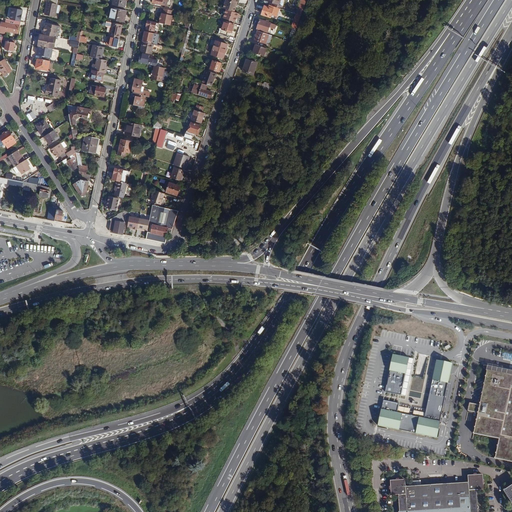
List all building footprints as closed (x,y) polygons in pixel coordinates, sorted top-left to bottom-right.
[(57,0),(49,0),(48,3),(47,3),(45,14),(55,16),(56,13),(59,13),(61,5),(57,5),(57,0)] [(153,0),(153,3),(155,4),(155,5),(160,6),(161,6),(166,7),(171,8),(173,0),(153,0)] [(225,0),(223,9),(229,11),(234,12),(238,0),(225,0)] [(279,5),(280,0),(266,0),(266,1),(275,4),(274,7),(279,9),(280,9),(281,6),(279,5)] [(276,17),(279,9),(274,7),(270,5),(270,7),(265,5),(262,15),(271,18),(272,15),(276,17)] [(11,20),(20,22),(22,10),(13,8),(11,20)] [(124,22),(127,11),(112,8),(110,19),(124,22)] [(161,20),(160,23),(171,26),(173,16),(172,15),(173,11),(164,9),(163,14),(162,13),(161,16),(160,20),(161,20)] [(234,12),(229,11),(226,19),(235,22),(236,18),(237,18),(239,14),(234,12)] [(1,22),(0,28),(0,33),(5,34),(6,31),(18,33),(20,22),(11,20),(6,19),(6,23),(1,22)] [(111,28),(109,37),(111,37),(119,39),(123,25),(106,21),(105,26),(106,27),(111,28)] [(154,31),(156,23),(147,21),(146,27),(147,27),(147,30),(154,31)] [(234,24),(224,21),(222,29),(232,32),(234,24)] [(269,33),(272,24),(261,21),(259,30),(269,33)] [(43,34),(55,37),(58,38),(59,34),(55,33),(56,26),(45,24),(45,27),(44,26),(43,31),(43,34)] [(145,31),(143,42),(151,44),(153,37),(157,38),(158,34),(145,31)] [(272,36),(258,31),(255,40),(269,44),(272,36)] [(41,34),(39,46),(53,49),(55,37),(43,34),(41,34)] [(15,48),(16,40),(0,37),(1,40),(7,41),(5,49),(15,51),(16,48),(15,48)] [(75,41),(76,37),(71,37),(70,46),(79,47),(79,41),(75,41)] [(119,39),(111,37),(109,45),(117,47),(119,39)] [(223,58),(228,45),(216,41),(212,54),(223,58)] [(142,47),(141,52),(151,54),(154,44),(151,44),(143,42),(141,47),(142,47)] [(91,57),(97,58),(102,59),(104,47),(93,45),(91,57)] [(267,49),(256,45),(253,52),(264,56),(267,49)] [(38,56),(38,59),(50,61),(50,58),(51,58),(53,49),(39,46),(37,55),(38,56)] [(142,58),(141,58),(139,57),(138,62),(155,66),(156,66),(157,61),(148,59),(149,55),(143,54),(142,58)] [(93,70),(104,72),(108,73),(109,67),(106,66),(108,61),(102,59),(97,58),(96,64),(95,64),(93,70)] [(12,71),(5,59),(0,61),(0,68),(5,77),(9,74),(9,73),(12,71)] [(50,61),(38,59),(36,68),(48,70),(50,61)] [(219,72),(221,63),(213,60),(210,69),(219,72)] [(253,75),(258,63),(246,60),(243,72),(253,75)] [(154,75),(153,80),(166,83),(169,72),(164,71),(165,68),(156,66),(155,66),(154,71),(153,70),(152,75),(154,75)] [(93,70),(92,70),(91,73),(89,73),(88,78),(102,81),(104,72),(93,70)] [(216,74),(206,70),(201,83),(211,87),(215,77),(216,74)] [(58,97),(61,80),(52,78),(50,85),(44,84),(42,93),(58,97)] [(133,94),(145,96),(149,97),(150,92),(141,90),(143,80),(135,79),(133,89),(133,90),(133,94)] [(201,83),(193,81),(192,84),(195,85),(192,92),(210,98),(212,92),(206,90),(207,89),(200,86),(201,83)] [(258,83),(257,87),(272,92),(273,92),(275,86),(265,82),(264,84),(258,83)] [(104,96),(106,88),(92,85),(90,93),(104,96)] [(171,92),(169,102),(174,103),(175,100),(179,101),(180,95),(171,92)] [(133,94),(131,93),(129,103),(143,107),(145,96),(133,94)] [(68,105),(71,125),(77,124),(76,119),(79,116),(90,119),(92,110),(68,105)] [(201,123),(205,113),(203,113),(195,110),(192,120),(201,123)] [(43,134),(44,136),(52,132),(50,129),(51,129),(45,120),(36,126),(42,135),(43,134)] [(154,128),(156,128),(161,129),(163,122),(155,120),(154,128)] [(142,125),(128,122),(126,134),(140,137),(142,125)] [(201,126),(191,123),(188,132),(194,134),(197,135),(201,126)] [(155,133),(153,143),(157,144),(161,129),(156,128),(155,132),(155,133)] [(161,129),(157,144),(157,146),(163,148),(167,131),(161,129)] [(52,132),(44,136),(49,144),(60,138),(55,130),(52,132)] [(5,134),(3,135),(0,137),(8,148),(16,142),(9,131),(5,134)] [(183,137),(192,140),(194,134),(188,132),(185,131),(183,137)] [(96,153),(99,139),(90,137),(85,137),(83,150),(96,153)] [(130,153),(132,142),(122,140),(118,155),(126,157),(127,152),(130,153)] [(57,158),(65,152),(63,150),(65,148),(61,143),(51,149),(57,158)] [(69,157),(76,152),(75,149),(75,147),(72,148),(72,150),(67,153),(69,157)] [(25,161),(18,150),(9,156),(15,167),(17,166),(25,161)] [(74,164),(78,162),(76,159),(77,158),(76,152),(69,157),(66,159),(68,162),(73,170),(77,168),(74,164)] [(78,162),(80,176),(82,177),(83,177),(90,178),(91,175),(86,174),(87,167),(83,166),(80,153),(76,152),(77,158),(78,162)] [(176,166),(186,169),(190,157),(180,154),(176,166)] [(27,159),(25,161),(17,166),(23,174),(31,169),(28,165),(30,164),(27,159)] [(115,168),(113,180),(116,181),(118,181),(120,182),(123,170),(115,168)] [(181,179),(182,176),(184,171),(175,168),(171,177),(181,181),(181,179)] [(0,200),(2,189),(0,188),(0,184),(1,185),(2,183),(22,187),(21,193),(31,195),(32,190),(37,191),(37,188),(38,185),(23,182),(0,177),(0,200)] [(74,184),(79,192),(87,190),(90,178),(83,177),(82,177),(81,179),(74,184)] [(116,190),(115,196),(124,198),(127,183),(120,182),(118,181),(116,190)] [(177,195),(180,186),(169,183),(166,192),(177,195)] [(164,193),(155,190),(154,194),(152,194),(151,197),(153,197),(151,201),(163,205),(165,198),(163,197),(164,193)] [(117,210),(119,199),(109,197),(107,208),(117,210)] [(178,211),(153,205),(150,220),(148,231),(148,232),(167,237),(169,228),(173,229),(178,211)] [(50,206),(48,219),(55,221),(55,219),(57,210),(57,208),(50,206)] [(64,211),(57,210),(55,219),(62,220),(64,211)] [(112,222),(110,230),(111,232),(124,235),(128,210),(126,210),(117,215),(118,215),(110,219),(112,222)] [(140,218),(131,216),(129,227),(139,229),(140,218)] [(150,220),(140,218),(139,229),(148,231),(150,220)] [(383,400),(399,403),(409,358),(393,354),(383,400)] [(452,363),(437,360),(425,418),(397,413),(399,403),(383,400),(378,426),(437,438),(452,363)] [(511,371),(505,370),(505,374),(486,370),(479,406),(469,403),(467,411),(477,414),(474,428),(472,434),(474,434),(498,439),(511,442),(511,371)] [(511,442),(498,439),(494,458),(494,459),(511,462),(511,442)] [(467,475),(467,480),(467,482),(405,486),(404,479),(390,480),(390,495),(398,495),(398,511),(477,511),(477,509),(479,507),(477,506),(476,491),(484,490),(482,475),(467,475)] [(511,511),(511,484),(503,490),(511,504),(511,511)]
